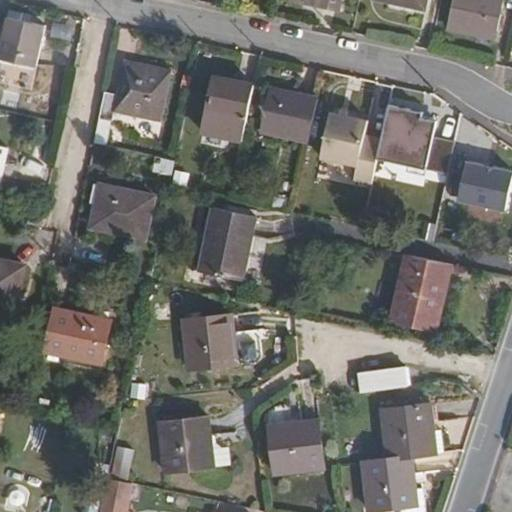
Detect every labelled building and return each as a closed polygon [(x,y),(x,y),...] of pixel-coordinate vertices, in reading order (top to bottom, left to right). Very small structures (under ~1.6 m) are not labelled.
[(341,0),(294,0),(294,2),(339,11),(341,0)] [(377,0),(423,9),(424,0),(377,0)] [(452,0),(447,27),(493,37),(500,0),(452,0)] [(20,13),(8,10),(6,17),(19,20),(20,13)] [(6,17),(0,47),(0,57),(34,65),(43,25),(19,20),(6,17)] [(34,65),(0,57),(0,75),(31,82),(34,65)] [(105,94),(100,119),(113,122),(115,112),(162,121),(172,72),(126,63),(119,97),(105,94)] [(241,141),(252,85),(212,78),(202,133),(241,141)] [(261,129),(308,139),(313,112),(316,98),(269,88),(261,129)] [(377,157),(427,167),(433,135),(437,119),(422,116),(423,110),(388,103),(381,137),(377,157)] [(366,129),(328,121),(319,164),(357,172),(356,179),(372,182),(377,157),(381,137),(365,133),(366,129)] [(456,139),(433,135),(427,167),(449,171),(456,139)] [(511,182),(511,170),(467,160),(458,198),(506,209),(511,182)] [(88,205),(94,206),(98,188),(91,186),(88,205)] [(98,188),(94,206),(90,229),(145,239),(153,198),(98,188)] [(213,208),(199,272),(243,281),(257,217),(213,208)] [(449,261),(405,251),(390,320),(435,329),(449,261)] [(0,262),(0,303),(15,307),(23,267),(0,262)] [(42,317),(37,343),(49,345),(47,352),(104,363),(112,322),(57,311),(55,319),(42,317)] [(234,314),(185,320),(192,369),(240,362),(234,314)] [(405,364),(358,372),(362,393),(409,385),(405,364)] [(384,408),(389,457),(414,453),(438,450),(436,428),(431,402),(384,408)] [(209,417),(160,425),(168,473),(216,466),(209,417)] [(319,418),(271,425),(277,472),(326,465),(319,418)] [(443,425),(436,428),(438,450),(446,448),(443,425)] [(414,453),(389,457),(366,460),(372,509),(421,503),(414,453)] [(124,511),(130,483),(106,477),(98,511),(124,511)]
